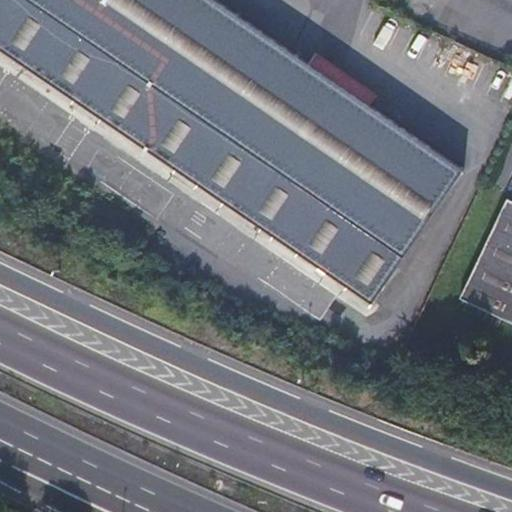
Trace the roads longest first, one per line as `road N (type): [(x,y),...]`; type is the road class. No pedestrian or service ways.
road 1 (motorway): [(511,490),(0,274)]
road 2 (motorway): [(418,511),(224,439),(0,336)]
road 3 (unknown): [(341,15),(474,126)]
road 4 (motorway): [(17,445),(172,511)]
